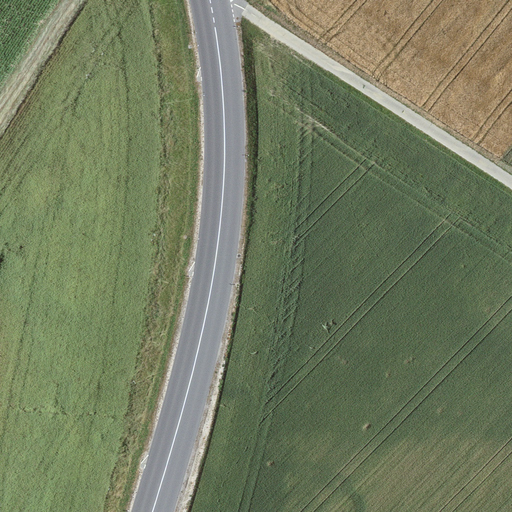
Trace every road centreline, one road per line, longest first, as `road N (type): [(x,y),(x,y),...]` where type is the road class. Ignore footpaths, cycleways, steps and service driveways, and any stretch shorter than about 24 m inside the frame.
road 1 (secondary): [(210,0),(223,117),(221,215),(195,361),(152,511)]
road 2 (track): [(511,182),(249,12),(212,0)]
